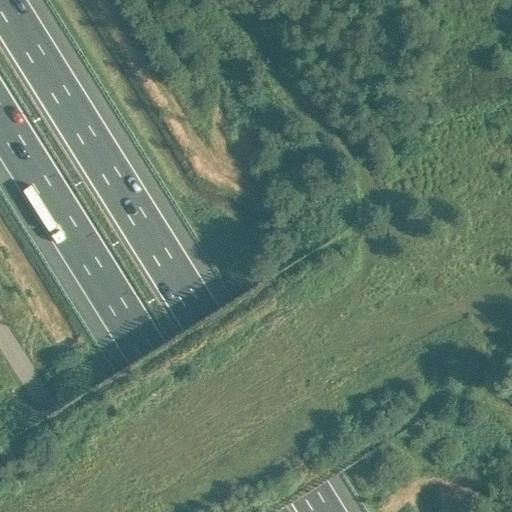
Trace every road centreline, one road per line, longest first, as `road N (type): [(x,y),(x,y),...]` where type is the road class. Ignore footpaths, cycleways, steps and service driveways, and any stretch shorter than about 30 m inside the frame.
road 1 (motorway): [(323,511),(3,0)]
road 2 (motorway): [(0,118),(244,511)]
road 3 (unclassified): [(109,511),(0,337)]
